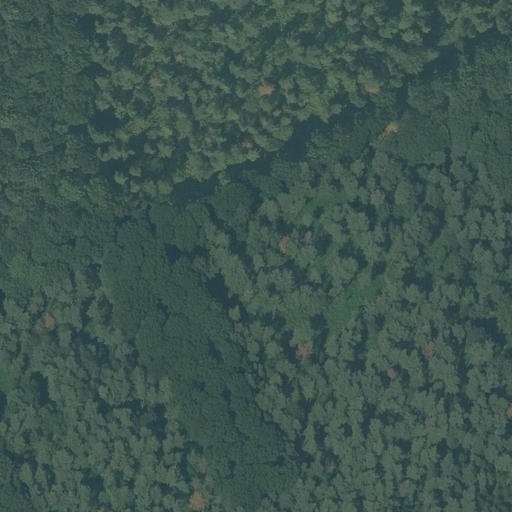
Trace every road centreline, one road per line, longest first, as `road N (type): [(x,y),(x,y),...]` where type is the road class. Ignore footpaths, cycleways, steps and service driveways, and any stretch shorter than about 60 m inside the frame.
road 1 (track): [(511,17),(0,303)]
road 2 (track): [(370,95),(511,373)]
road 3 (track): [(130,228),(86,112),(89,0)]
road 4 (track): [(73,0),(0,109)]
